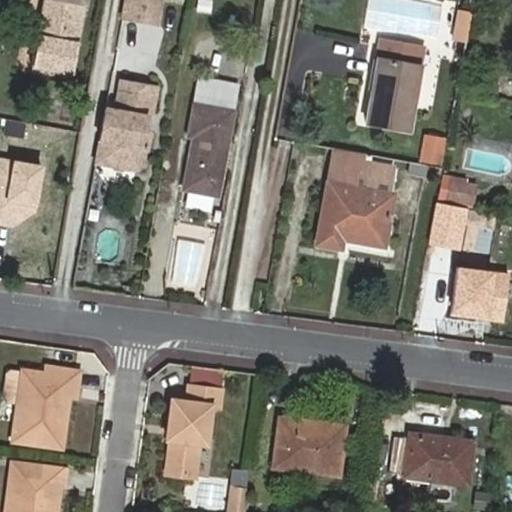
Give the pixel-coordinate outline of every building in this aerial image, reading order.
[(44,0),(32,68),(71,75),(84,0),(44,0)] [(160,0),(124,0),(122,18),(156,24),(160,0)] [(451,41),(466,44),(471,13),(457,11),(451,41)] [(422,66),(380,58),(367,124),(408,133),(422,66)] [(158,76),(122,69),(117,93),(116,100),(106,98),(100,131),(119,134),(115,156),(121,167),(134,170),(141,162),(149,125),(144,117),(147,106),(152,106),(158,76)] [(201,77),(189,135),(194,136),(184,190),(218,195),(233,112),(230,111),(235,84),(201,77)] [(117,93),(108,91),(106,98),(116,100),(117,93)] [(442,170),(447,143),(428,139),(422,166),(442,170)] [(357,186),(362,155),(335,150),(316,244),(341,249),(343,239),(384,247),(393,194),(357,186)] [(471,151),(467,166),(485,172),(490,156),(471,151)] [(443,200),(474,205),(477,185),(447,180),(443,200)] [(466,209),(436,203),(428,244),(458,249),(466,209)] [(65,393),(71,394),(75,395),(79,370),(46,366),(45,372),(22,369),(18,401),(13,438),(63,446),(68,414),(61,412),(65,393)] [(6,399),(18,401),(22,369),(10,368),(6,371),(3,395),(6,399)] [(217,388),(185,384),(182,400),(168,398),(162,434),(166,435),(161,466),(189,471),(195,440),(201,440),(208,405),(213,406),(217,388)] [(68,414),(71,394),(65,393),(61,412),(68,414)] [(338,477),(344,428),(278,419),(275,439),(263,437),(257,486),(270,487),(272,469),(338,477)] [(465,486),(470,442),(409,435),(409,440),(392,437),(388,471),(403,473),(403,478),(465,486)] [(12,462),(5,511),(56,511),(63,469),(12,462)] [(490,492),(475,491),(474,508),(489,508),(490,492)]
